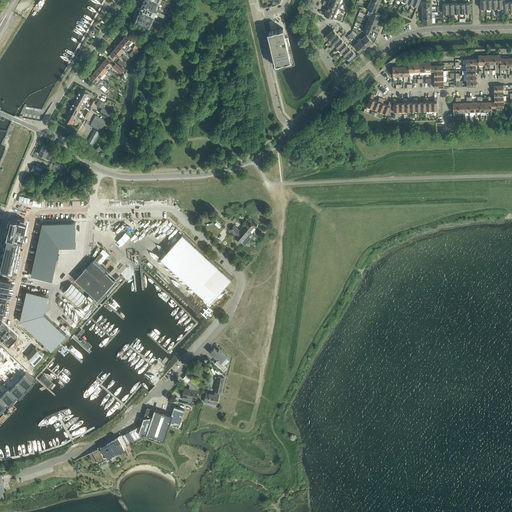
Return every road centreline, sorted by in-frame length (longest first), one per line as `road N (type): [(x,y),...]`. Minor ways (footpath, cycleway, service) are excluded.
road 1 (unclassified): [(13,475),(113,436),(227,320),(239,294),(238,270),(171,208),(90,209)]
road 2 (tertiary): [(100,170),(125,177),(221,171),(291,130)]
road 3 (residential): [(39,131),(123,0)]
road 4 (unclassified): [(61,316),(52,296),(85,258),(90,209)]
road 5 (unclassified): [(254,16),(277,110),(291,130)]
road 6 (tertiary): [(365,62),(403,35),(476,28)]
